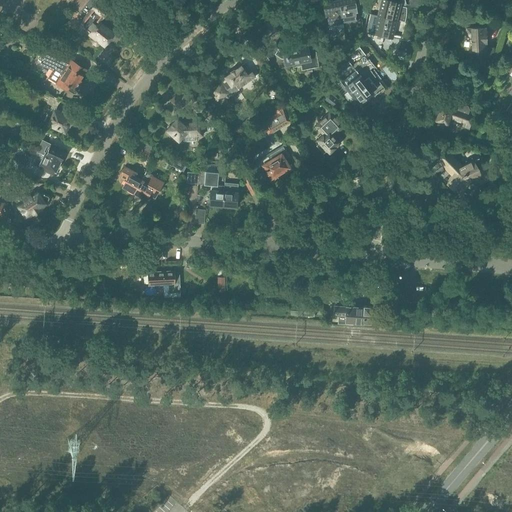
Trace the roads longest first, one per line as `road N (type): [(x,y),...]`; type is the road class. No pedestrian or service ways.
road 1 (residential): [(66,241),(69,219),(122,112),(173,48),(240,0)]
road 2 (residential): [(388,189),(434,0)]
road 3 (unclassified): [(259,247),(66,241)]
road 4 (residential): [(259,247),(270,223),(303,202),(343,189),(388,189)]
road 5 (residential): [(388,189),(420,197),(477,232),(499,268)]
road 6 (unclassified): [(499,268),(371,259)]
